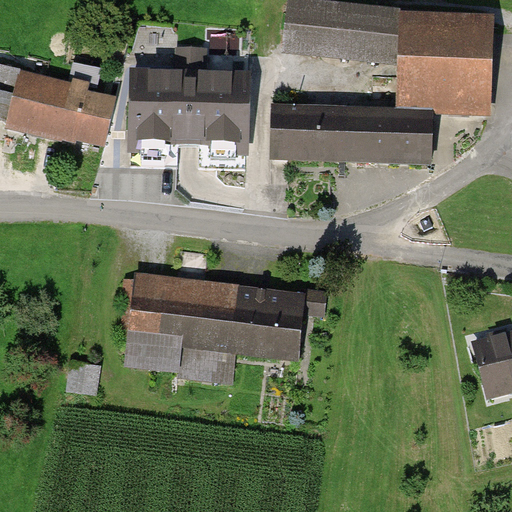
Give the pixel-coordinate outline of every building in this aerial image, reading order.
[(407,9),(296,0),(291,56),(411,66),(407,113),(498,121),(506,24),(406,16),(407,9)] [(176,73),(132,72),(129,156),(141,157),(141,149),(238,151),(238,160),(250,160),(252,75),(206,73),(206,52),(177,51),(176,73)] [(100,93),(0,67),(0,121),(17,126),(15,135),(86,153),(87,146),(107,151),(119,106),(98,101),(100,93)] [(443,124),(283,114),(280,161),(440,171),(443,124)] [(317,299),(141,278),(130,371),(236,383),(239,358),(310,366),(317,299)] [(511,337),(475,348),(492,402),(511,396),(511,337)] [(75,359),(70,388),(100,394),(105,364),(75,359)]
